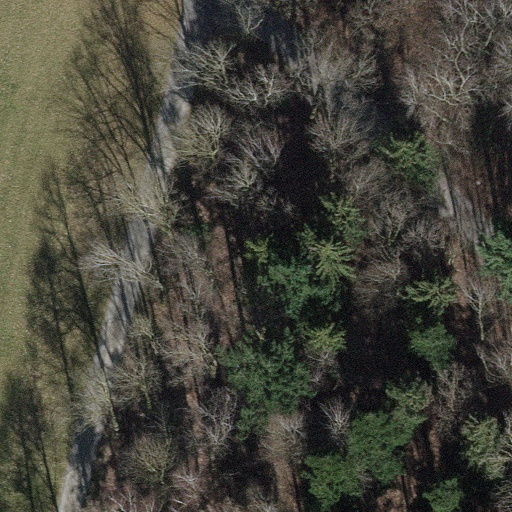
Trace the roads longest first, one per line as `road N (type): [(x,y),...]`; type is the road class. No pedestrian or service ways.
road 1 (track): [(203,0),(77,511)]
road 2 (track): [(244,0),(511,258)]
